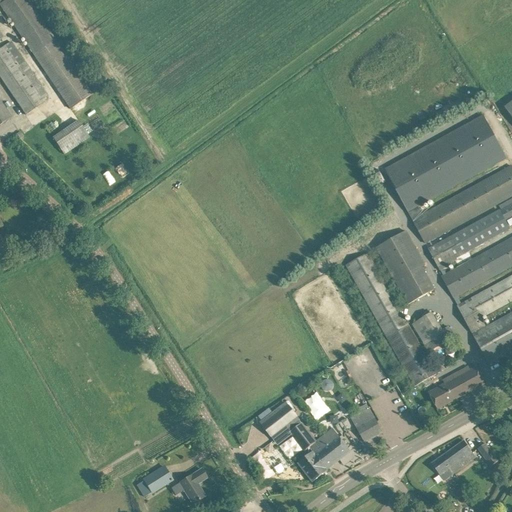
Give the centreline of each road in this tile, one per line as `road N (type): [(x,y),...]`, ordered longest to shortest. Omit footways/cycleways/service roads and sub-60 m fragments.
road 1 (unclassified): [(262,504),(95,249),(0,155)]
road 2 (secondary): [(383,462),(511,391)]
